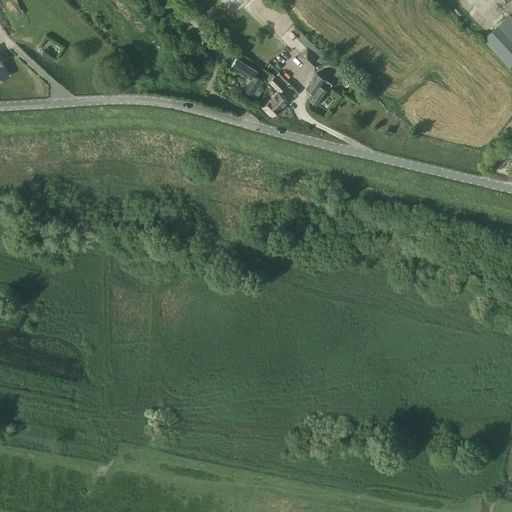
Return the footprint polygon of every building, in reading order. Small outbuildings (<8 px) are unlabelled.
[(511,69),(511,17),(509,15),(483,39),(511,69)] [(306,47),(297,56),(313,72),(322,63),(326,59),(302,35),(298,40),(306,47)] [(250,79),(244,90),(257,98),(261,92),(256,89),(262,80),(254,75),(257,71),(236,57),(231,66),(250,79)] [(0,80),(9,75),(0,59),(0,80)] [(313,81),(307,89),(312,92),(307,98),(317,104),(326,90),(331,83),(326,80),(317,74),(313,81)] [(269,82),(279,92),(286,86),(275,75),(269,82)] [(272,118),(287,102),(278,92),(262,108),(272,118)]
